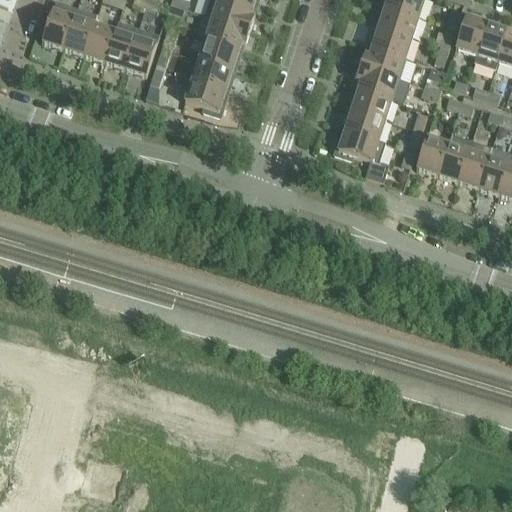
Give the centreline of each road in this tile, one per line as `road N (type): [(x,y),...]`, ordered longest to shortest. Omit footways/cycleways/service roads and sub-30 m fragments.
road 1 (tertiary): [(511,291),(256,197)]
road 2 (tertiary): [(256,197),(0,108)]
road 3 (residential): [(256,197),(323,0)]
